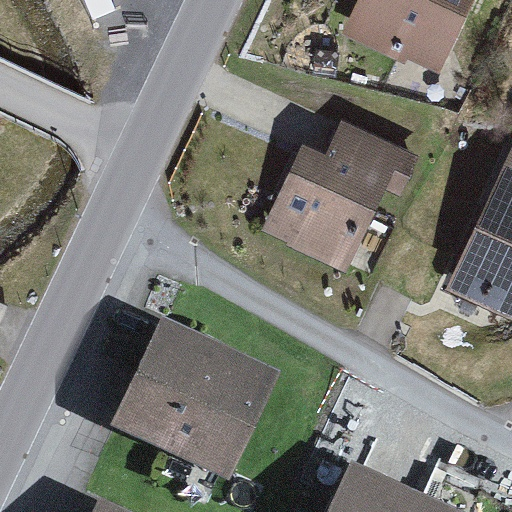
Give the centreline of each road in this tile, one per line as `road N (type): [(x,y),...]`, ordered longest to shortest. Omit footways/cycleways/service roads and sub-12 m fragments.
road 1 (secondary): [(137,155),(0,451)]
road 2 (secondary): [(207,0),(137,155)]
road 3 (residential): [(137,155),(0,85)]
